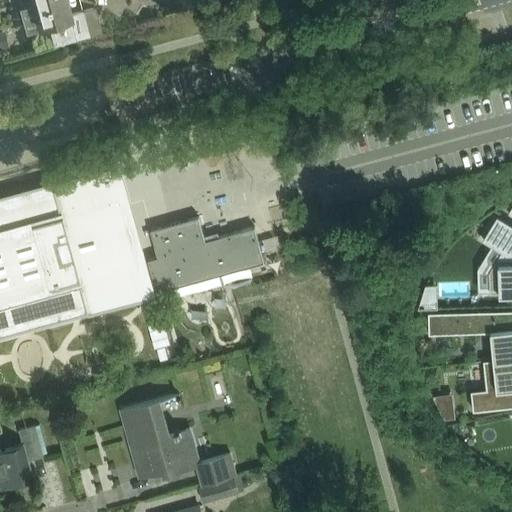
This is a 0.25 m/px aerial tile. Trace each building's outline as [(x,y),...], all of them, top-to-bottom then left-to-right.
[(71,15),(67,0),(30,0),(39,31),(54,27),(59,45),(90,36),(83,11),(71,15)] [(95,8),(93,9),(83,11),(90,36),(102,33),(95,8)] [(0,333),(149,292),(140,259),(132,261),(116,200),(123,198),(114,165),(114,164),(99,168),(20,190),(0,195),(0,333)] [(157,255),(148,258),(157,290),(264,260),(254,226),(205,239),(199,216),(151,228),(155,244),(157,255)] [(511,224),(507,221),(492,245),(510,256),(498,276),(502,292),(511,288),(511,224)] [(511,308),(428,311),(429,333),(491,331),(493,358),(511,356),(511,308)] [(511,356),(493,358),(484,359),(486,388),(475,389),(471,389),(473,409),(511,405),(511,356)] [(165,472),(179,468),(200,463),(204,482),(236,474),(230,454),(199,461),(190,428),(181,430),(180,429),(169,431),(160,398),(123,408),(141,475),(164,469),(165,472)] [(0,484),(33,475),(29,459),(44,455),(36,424),(20,428),(24,443),(0,449),(0,484)] [(45,487),(61,481),(55,463),(39,469),(45,487)] [(199,487),(198,488),(202,503),(236,494),(232,477),(199,485),(199,487)]
